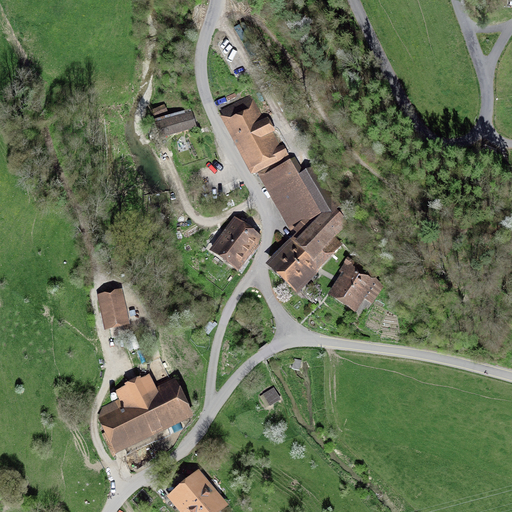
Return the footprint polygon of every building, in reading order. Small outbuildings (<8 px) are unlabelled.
[(259,171),(285,154),(282,148),(281,148),(267,121),(265,122),(252,97),(225,111),(257,172),(259,171)] [(156,117),(166,112),(164,107),(153,112),(156,117)] [(196,127),(192,113),(155,125),(160,138),(196,127)] [(331,209),(334,204),(314,169),(300,177),(290,161),(291,160),(287,153),(285,154),(259,171),(292,228),(293,228),(320,213),(326,217),(332,210),(331,209)] [(295,245),(317,265),(331,250),(332,250),(336,253),(338,251),(337,250),(339,248),(340,249),(341,247),(333,239),(338,233),(336,231),(346,221),(351,215),(336,202),(334,204),(331,209),(332,210),(326,217),(320,213),(293,228),(303,237),(295,245)] [(257,240),(235,224),(216,249),(238,265),(257,240)] [(317,265),(295,245),(274,266),(295,287),(317,265)] [(368,273),(348,259),(345,263),(348,265),(344,272),(349,275),(336,294),(353,306),(354,305),(358,307),(366,295),(373,300),(382,286),(371,279),(370,279),(366,276),(368,273)] [(117,294),(103,297),(109,327),(124,323),(117,294)] [(302,361),(294,359),(292,369),(299,371),(302,361)] [(186,411),(174,386),(157,394),(148,377),(140,381),(139,380),(127,386),(127,387),(117,392),(121,400),(104,408),(100,418),(107,433),(103,435),(109,447),(113,445),(186,411)] [(280,400),(274,389),(263,395),(270,406),(280,400)] [(215,511),(224,505),(197,473),(172,495),(187,511),(215,511)]
